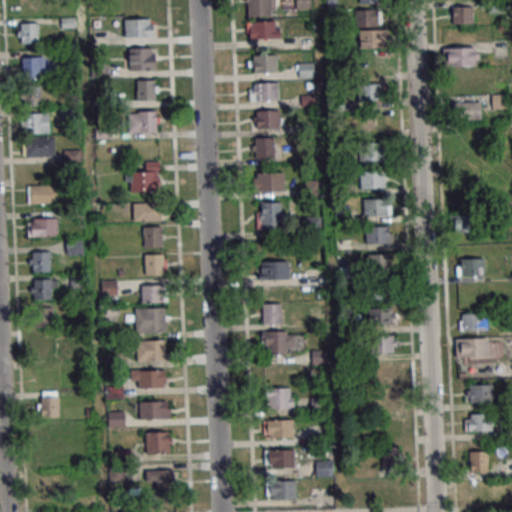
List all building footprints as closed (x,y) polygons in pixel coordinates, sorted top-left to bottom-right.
[(37,0),(18,0),(18,13),(37,13),(37,0)] [(273,15),(272,0),(244,0),(245,15),(273,15)] [(473,5),(451,5),(451,24),(473,24),(473,5)] [(381,24),(381,9),(355,9),(355,24),(381,24)] [(124,36),(157,36),(157,18),(124,18),(124,36)] [(246,21),(246,38),(280,38),(280,21),(246,21)] [(39,43),(39,23),(17,23),(17,43),(39,43)] [(388,48),(388,31),(357,31),(357,48),(388,48)] [(476,66),(476,47),(442,47),(442,66),(476,66)] [(128,69),(156,69),(156,48),(128,48),(128,69)] [(248,72),(276,72),(276,55),(248,55),(248,72)] [(21,57),(21,77),(45,77),(45,57),(21,57)] [(299,77),(313,76),(313,62),(298,62),(299,77)] [(136,100),(154,100),(154,79),(136,79),(136,100)] [(278,100),(278,82),(249,82),(249,100),(278,100)] [(383,82),(358,82),(358,101),(383,101),(383,82)] [(41,84),(20,84),(20,105),(41,105),(41,84)] [(481,118),(481,96),(451,96),(451,118),(481,118)] [(280,109),(253,109),(253,128),(280,128),(280,109)] [(157,110),(128,110),(128,131),(157,131),(157,110)] [(49,112),(23,112),(23,132),(49,132),(49,112)] [(358,112),(358,131),(382,131),(382,112),(358,112)] [(54,156),(54,136),(23,136),(23,156),(54,156)] [(275,137),(256,137),(256,158),(275,158),(275,137)] [(359,142),(359,160),(383,160),(383,142),(359,142)] [(127,171),(127,190),(160,190),(160,161),(145,161),(145,171),(127,171)] [(385,170),(359,170),(359,188),(385,188),(385,170)] [(284,190),(284,171),(253,172),(254,191),(284,190)] [(57,185),(28,185),(28,203),(57,203),(57,185)] [(391,198),(363,198),(363,215),(391,215),(391,198)] [(256,201),(256,229),(283,229),(283,201),(256,201)] [(132,220),(163,220),(163,203),(132,203),(132,220)] [(450,231),(470,231),(470,214),(450,214),(450,231)] [(57,235),(57,217),(28,217),(28,235),(57,235)] [(162,246),(162,226),(143,226),(143,246),(162,246)] [(393,244),(393,226),(365,226),(365,244),(393,244)] [(82,253),(82,239),(66,239),(66,253),(82,253)] [(50,251),(31,251),(31,271),(50,271),(50,251)] [(144,275),(165,275),(165,253),(144,253),(144,275)] [(366,254),(366,270),(390,270),(390,254),(366,254)] [(484,276),(484,258),(456,258),(456,276),(484,276)] [(289,260),(259,260),(259,279),(289,279),(289,260)] [(32,299),(52,299),(52,288),(56,288),(56,278),(32,278),(32,299)] [(369,299),(391,299),(391,283),(369,283),(369,299)] [(164,284),(141,284),(141,302),(163,302),(164,284)] [(281,303),(261,303),(261,324),(281,324),(281,303)] [(34,307),(34,327),(53,327),(53,307),(34,307)] [(165,332),(165,307),(135,307),(135,332),(165,332)] [(396,325),(396,307),(368,307),(368,325),(396,325)] [(459,330),(486,330),(486,313),(459,313),(459,330)] [(295,330),(261,330),(261,353),(295,353),(295,330)] [(374,352),(395,352),(395,334),(374,334),(374,352)] [(35,358),(53,358),(53,337),(35,337),(35,358)] [(455,356),(490,356),(490,338),(455,338),(455,356)] [(165,360),(165,340),(136,340),(136,360),(165,360)] [(372,380),(396,380),(396,362),(372,362),(372,380)] [(165,370),(130,370),(130,387),(165,387),(165,370)] [(470,402),(492,402),(492,383),(470,383),(470,402)] [(268,407),(293,407),(293,387),(268,387),(268,407)] [(58,417),(58,390),(39,390),(39,417),(58,417)] [(399,390),(374,390),(374,407),(399,407),(399,390)] [(170,400),(138,400),(138,418),(170,418),(170,400)] [(108,411),(108,425),(124,425),(124,411),(108,411)] [(468,430),(492,430),(492,413),(468,413),(468,430)] [(399,435),(399,418),(380,418),(380,435),(399,435)] [(294,436),(294,419),(263,419),(263,436),(294,436)] [(171,453),(171,431),(145,431),(145,453),(171,453)] [(380,447),(380,468),(401,468),(401,447),(380,447)] [(295,467),(295,449),(265,449),(265,467),(295,467)] [(487,450),(468,450),(468,471),(487,471),(487,450)] [(503,475),(511,475),(511,457),(503,458),(503,475)] [(315,458),(315,475),(332,475),(332,458),(315,458)] [(146,481),(154,481),(153,500),(171,501),(172,467),(146,466),(146,481)] [(265,499),(296,499),(296,480),(265,480),(265,499)]
